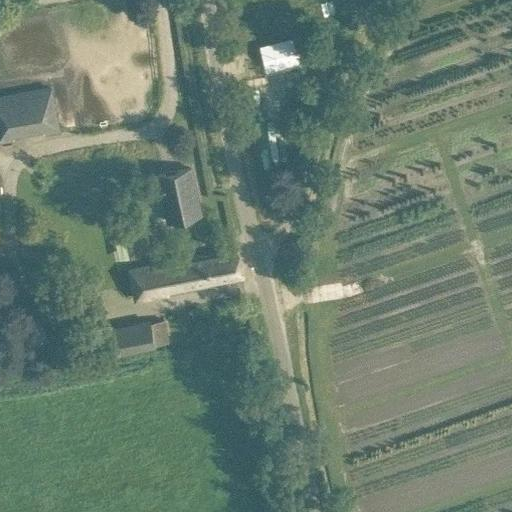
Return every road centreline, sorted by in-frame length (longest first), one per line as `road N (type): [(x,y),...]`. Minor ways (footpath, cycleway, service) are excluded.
road 1 (unclassified): [(255,248),(294,220),(331,100),(390,0)]
road 2 (unclassified): [(314,511),(255,248)]
road 3 (unclassified): [(255,248),(207,0)]
